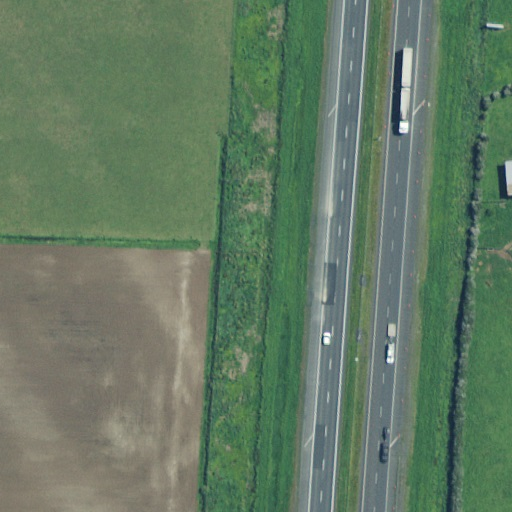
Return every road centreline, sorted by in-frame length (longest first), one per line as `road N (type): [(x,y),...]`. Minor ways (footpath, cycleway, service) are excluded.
road 1 (motorway): [(332,511),(369,0)]
road 2 (motorway): [(418,0),(383,511)]
